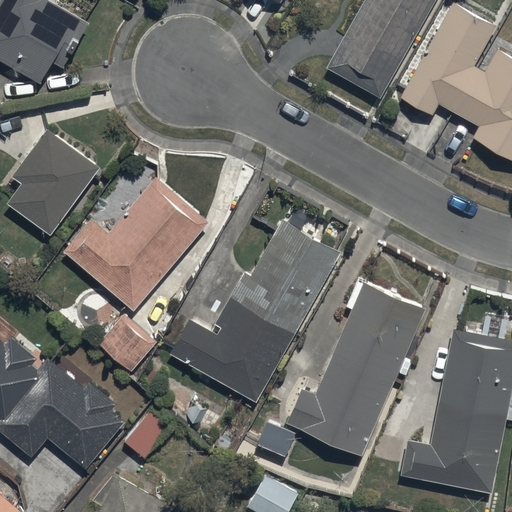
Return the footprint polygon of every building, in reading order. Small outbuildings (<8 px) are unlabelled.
[(0,0),(0,59),(39,82),(52,60),(63,67),(89,22),(51,0),(0,0)] [(380,97),(434,0),(364,0),(326,67),(380,97)] [(496,23),(453,0),(452,0),(386,124),(406,135),(402,142),(427,155),(451,110),(478,124),(472,136),(511,157),(511,57),(496,49),(485,71),(474,64),(496,23)] [(50,235),(98,167),(45,129),(12,177),(20,183),(5,204),(50,235)] [(91,217),(63,251),(133,311),(209,220),(155,175),(107,231),(91,217)] [(257,401),(340,253),(282,221),(252,274),(244,269),(214,322),(223,327),(219,334),(190,318),(170,353),(202,371),(198,379),(207,384),(211,376),(257,401)] [(404,358),(425,308),(362,282),(316,394),(301,388),(286,423),(364,455),(396,378),(402,381),(410,361),(404,358)] [(125,312),(98,341),(131,372),(158,342),(125,312)] [(511,406),(509,406),(511,389),(511,340),(450,330),(430,443),(406,439),(400,476),(493,493),(506,420),(511,420),(511,406)] [(3,341),(0,338),(0,429),(31,456),(47,437),(85,469),(126,422),(110,409),(117,401),(89,378),(82,387),(47,357),(37,368),(31,363),(36,358),(9,335),(3,341)] [(152,409),(125,441),(145,458),(172,425),(152,409)] [(265,420),(256,443),(286,456),(295,432),(265,420)] [(264,474),(246,507),(255,511),(287,511),(298,493),(264,474)] [(167,511),(172,505),(119,476),(98,511),(167,511)] [(0,511),(21,511),(0,493),(0,511)]
